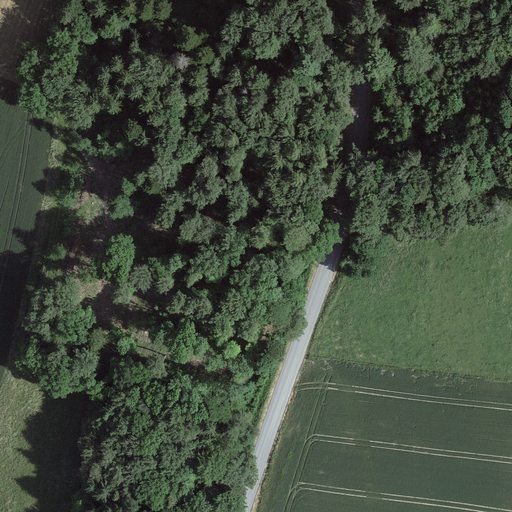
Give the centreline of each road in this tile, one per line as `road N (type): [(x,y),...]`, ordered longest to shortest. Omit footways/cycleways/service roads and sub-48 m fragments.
road 1 (track): [(69,0),(101,48),(115,123),(121,248),(141,317),(87,368),(62,420),(104,511)]
road 2 (tertiary): [(243,511),(357,172),(370,90),(360,0)]
